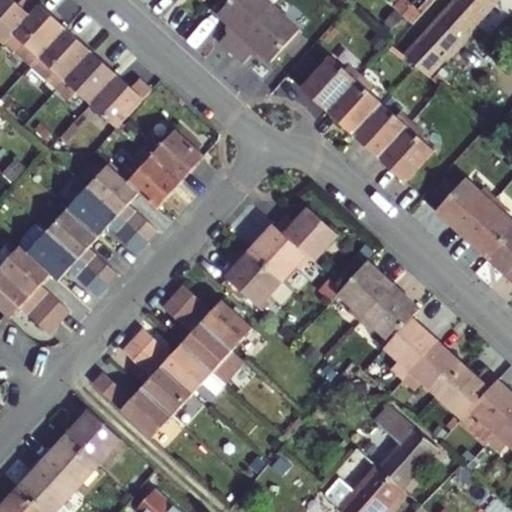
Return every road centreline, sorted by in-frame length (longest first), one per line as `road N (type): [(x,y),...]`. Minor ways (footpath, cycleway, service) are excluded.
road 1 (residential): [(269,148),(50,391)]
road 2 (residential): [(269,148),(320,165),(511,337)]
road 3 (residential): [(105,0),(269,148)]
